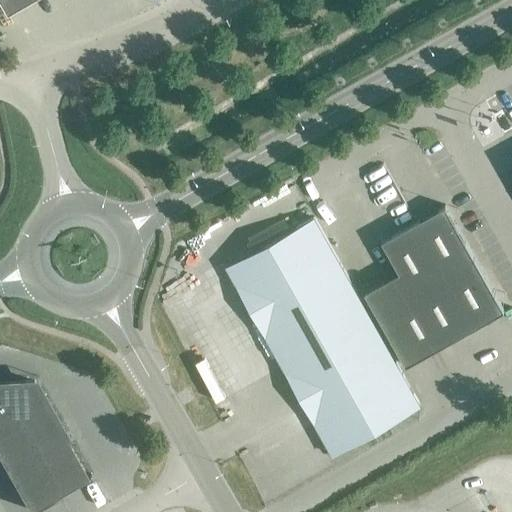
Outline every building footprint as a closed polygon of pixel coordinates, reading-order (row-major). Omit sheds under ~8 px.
[(0,0),(0,4),(4,12),(26,0),(0,0)] [(503,310),(444,206),(382,241),(399,272),(363,292),(404,366),(503,310)] [(420,405),(402,374),(313,216),(225,266),(332,455),(420,405)] [(87,476),(91,474),(37,376),(0,377),(0,382),(33,381),(87,476)] [(0,458),(29,510),(92,475),(91,474),(87,476),(33,381),(0,382),(0,458)]
